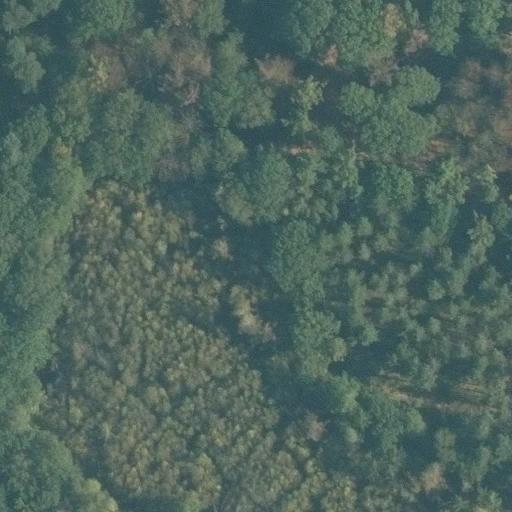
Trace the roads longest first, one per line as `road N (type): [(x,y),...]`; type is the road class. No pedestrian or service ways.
road 1 (unknown): [(143,0),(98,39),(101,178),(214,193),(258,238),(298,349),(367,428),(477,492),(511,496)]
road 2 (track): [(70,0),(0,383)]
